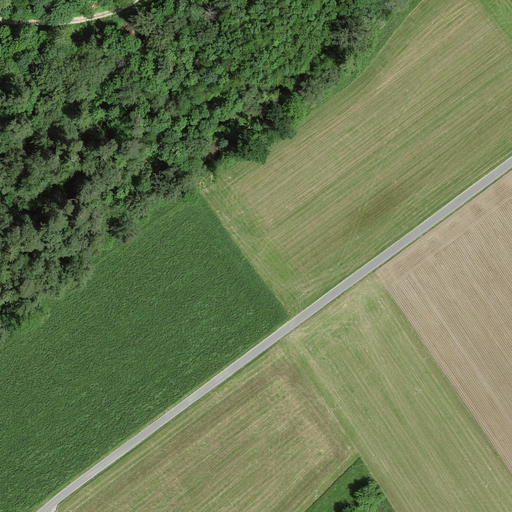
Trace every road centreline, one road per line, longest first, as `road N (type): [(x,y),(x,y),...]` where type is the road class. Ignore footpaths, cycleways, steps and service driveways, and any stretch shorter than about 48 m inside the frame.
road 1 (residential): [(43,511),(511,162)]
road 2 (track): [(135,0),(69,21),(0,19)]
